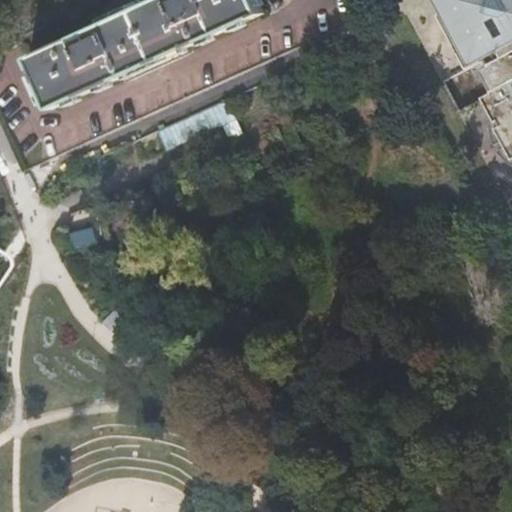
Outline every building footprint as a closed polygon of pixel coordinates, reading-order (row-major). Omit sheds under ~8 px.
[(154,0),(29,57),(53,109),(264,13),(258,0),(154,0)] [(511,0),(455,0),(456,2),(458,17),(462,32),(454,36),(470,66),(481,61),(495,88),(485,94),(509,139),(511,137),(511,0)] [(71,234),(75,249),(99,242),(95,227),(71,234)] [(116,311),(104,323),(113,331),(124,319),(116,311)] [(392,392),(379,392),(380,415),(393,414),(392,392)]
